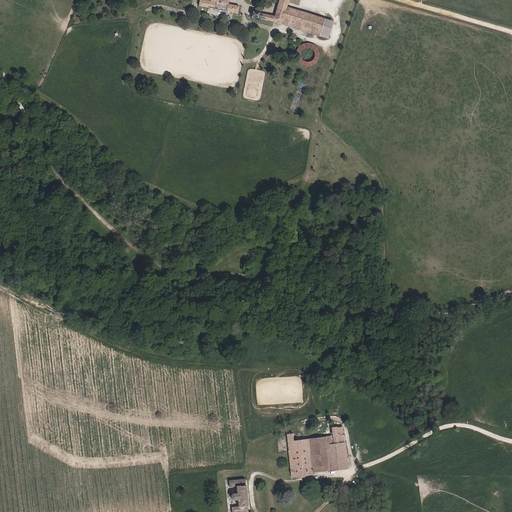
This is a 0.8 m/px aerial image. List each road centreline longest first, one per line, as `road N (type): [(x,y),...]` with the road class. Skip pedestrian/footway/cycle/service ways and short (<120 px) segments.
road 1 (track): [(351,467),(458,424),(511,442)]
road 2 (track): [(392,0),(511,31)]
